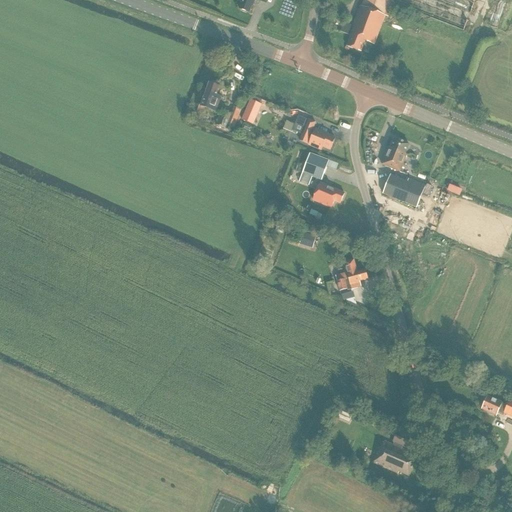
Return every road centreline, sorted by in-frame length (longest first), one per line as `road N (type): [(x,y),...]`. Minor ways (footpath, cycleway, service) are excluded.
road 1 (unclassified): [(449,511),(355,162),(357,116),(368,92)]
road 2 (secondary): [(300,64),(128,0)]
road 3 (secondary): [(511,152),(368,92)]
